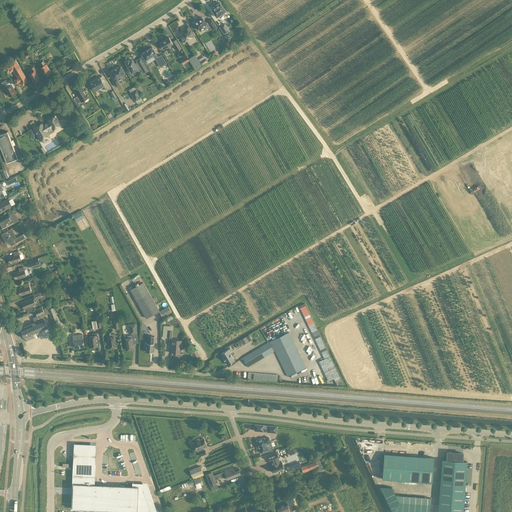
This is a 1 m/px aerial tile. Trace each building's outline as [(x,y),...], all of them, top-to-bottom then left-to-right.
[(211,9),(216,17),(225,11),(220,2),(211,9)] [(217,27),(211,19),(207,21),(207,22),(206,23),(202,17),(200,19),(199,18),(195,21),(196,22),(193,23),(198,29),(199,28),(200,31),(205,27),(207,31),(211,28),(213,30),(217,27)] [(224,34),(229,30),(224,24),(219,27),(224,34)] [(194,35),(188,25),(184,28),(186,31),(179,35),(183,42),(185,40),(186,41),(187,41),(189,45),(195,41),(192,36),(194,35)] [(181,48),(176,39),(172,42),(169,37),(159,43),(160,44),(159,44),(160,47),(161,46),(163,49),(166,47),(167,48),(170,46),(169,45),(173,43),(177,51),(181,48)] [(146,51),(142,53),(148,64),(156,59),(160,67),(166,63),(161,55),(158,57),(152,47),(148,49),(145,50),(146,51)] [(195,55),(189,59),(195,68),(201,65),(195,55)] [(148,71),(140,58),(136,60),(137,62),(135,64),(132,59),(129,61),(128,60),(125,62),(126,63),(128,66),(127,67),(129,72),(130,71),(132,73),(138,69),(139,71),(142,69),(144,74),(148,71)] [(18,65),(15,60),(3,67),(8,74),(13,70),(18,78),(14,80),(16,83),(20,81),(22,85),(28,82),(18,66),(18,65)] [(39,68),(44,76),(51,72),(46,64),(45,65),(43,61),(40,63),(42,66),(39,68)] [(120,66),(110,72),(114,79),(115,80),(113,81),(116,86),(119,84),(116,79),(118,78),(117,77),(124,73),(120,66)] [(29,74),(34,83),(40,79),(37,74),(38,74),(34,67),(30,69),(32,72),(29,74)] [(104,86),(107,90),(111,88),(106,80),(103,83),(99,77),(90,83),(95,91),(104,86)] [(8,79),(1,82),(5,88),(4,88),(9,97),(16,93),(13,88),(15,87),(12,83),(10,84),(8,79)] [(134,86),(129,90),(130,92),(130,93),(135,101),(137,103),(142,100),(141,98),(136,89),(134,86)] [(81,101),(81,102),(88,98),(82,87),(75,91),(78,96),(74,98),(77,104),(81,101)] [(49,135),(47,132),(53,128),(53,129),(61,124),(55,115),(48,120),(49,122),(43,125),(42,123),(33,129),(40,140),(49,135)] [(7,131),(1,133),(0,133),(0,147),(6,163),(18,159),(7,131)] [(7,196),(8,199),(0,202),(0,212),(4,210),(8,208),(9,209),(12,207),(9,200),(14,197),(12,194),(7,196)] [(7,213),(9,215),(0,219),(0,226),(2,229),(18,221),(12,210),(7,213)] [(80,211),(72,216),(75,221),(84,217),(80,211)] [(23,234),(16,238),(11,228),(1,234),(7,244),(10,242),(11,246),(15,244),(25,238),(23,234)] [(9,261),(8,261),(9,265),(16,263),(16,262),(21,260),(18,251),(13,252),(14,255),(8,257),(9,261)] [(39,263),(38,259),(26,262),(28,267),(39,263)] [(13,273),(15,280),(26,276),(23,266),(18,268),(19,271),(13,273)] [(146,318),(159,311),(143,282),(130,289),(146,318)] [(18,289),(20,296),(31,292),(29,283),(23,285),(24,287),(18,289)] [(42,291),(32,295),(35,300),(40,298),(42,303),(46,301),(42,291)] [(33,310),(31,306),(35,305),(33,298),(21,303),(24,309),(26,308),(27,312),(33,310)] [(168,306),(159,311),(163,317),(171,312),(168,306)] [(35,338),(33,334),(48,328),(44,319),(41,320),(39,315),(45,313),(42,307),(34,310),(37,316),(33,318),(35,323),(20,329),(24,338),(25,338),(26,341),(35,338)] [(53,307),(48,309),(54,324),(59,322),(53,307)] [(333,381),(308,322),(302,325),(318,363),(314,365),(321,383),(328,381),(329,382),(333,381)] [(132,337),(137,336),(135,323),(129,324),(130,334),(132,334),(132,335),(128,335),(128,339),(125,339),(126,349),(127,349),(128,350),(129,349),(133,348),(132,341),(133,340),(132,337)] [(162,337),(167,338),(171,338),(173,326),(163,325),(162,337)] [(92,333),(92,336),(89,336),(90,347),(98,346),(97,341),(98,341),(97,332),(92,333)] [(271,341),(287,376),(306,367),(289,332),(271,341)] [(73,340),(74,348),(84,347),(83,338),(82,334),(73,336),(73,340)] [(110,334),(110,337),(106,337),(108,349),(115,347),(115,342),(116,342),(114,334),(110,334)] [(150,335),(150,343),(146,343),(146,344),(145,344),(145,347),(146,347),(145,351),(153,352),(155,336),(150,335)] [(248,335),(235,343),(238,348),(252,340),(248,335)] [(183,354),(180,353),(180,350),(181,350),(182,341),(183,341),(171,340),(170,348),(172,348),(171,353),(183,354)] [(275,350),(271,341),(270,341),(242,358),(248,367),(274,351),(273,350),(275,350)] [(232,352),(230,348),(228,350),(227,349),(221,354),(223,358),(224,361),(225,361),(227,365),(234,361),(230,353),(232,352)] [(278,375),(248,372),(247,378),(277,381),(278,375)] [(256,441),(261,452),(262,452),(262,453),(267,451),(266,450),(268,449),(272,448),(270,442),(268,437),(264,439),(264,438),(256,441)] [(204,449),(204,448),(206,447),(203,439),(199,440),(199,438),(195,440),(196,442),(192,443),(195,451),(198,450),(198,452),(200,456),(207,453),(205,449),(204,449)] [(74,450),(74,464),(95,465),(95,451),(95,446),(75,445),(74,450)] [(437,511),(463,511),(467,461),(462,461),(463,453),(447,452),(447,460),(442,460),(437,511)] [(272,471),(273,472),(284,468),(282,462),(280,463),(278,458),(277,453),(268,457),(270,461),(271,461),(273,465),(270,466),(271,468),(270,468),(271,471),(272,471)] [(382,479),(432,483),(434,457),(384,454),(382,479)] [(329,456),(322,459),(301,467),(303,472),(318,467),(319,470),(322,469),(322,467),(325,466),(323,461),(326,459),(327,462),(331,460),(329,456)] [(299,462),(286,466),(288,471),(301,466),(299,462)] [(73,491),(72,508),(136,511),(149,511),(142,490),(142,483),(137,483),(132,483),(132,486),(93,484),(95,465),(74,464),(73,491)] [(189,470),(192,477),(203,473),(200,466),(189,470)] [(225,476),(226,475),(228,479),(240,474),(238,468),(234,470),(233,467),(224,471),(224,472),(214,476),(212,472),(205,475),(210,487),(211,487),(212,490),(218,488),(217,484),(215,480),(225,476)] [(196,489),(202,487),(198,477),(193,479),(196,489)] [(337,491),(345,488),(343,481),(335,484),(337,491)] [(393,495),(390,487),(379,486),(389,511),(397,511),(428,511),(429,497),(393,495)] [(278,511),(286,511),(290,511),(296,509),(295,507),(298,506),(294,496),(285,499),(286,503),(276,507),(278,511)]
